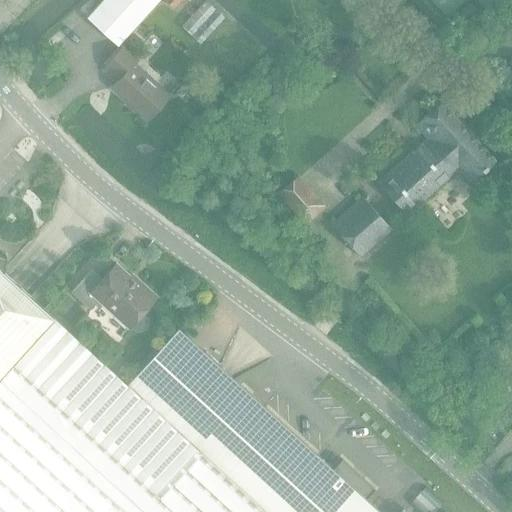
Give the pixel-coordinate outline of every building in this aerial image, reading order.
[(158,0),(104,0),(88,18),(118,45),(158,0)] [(189,0),(163,0),(174,9),(182,0),(189,0)] [(206,1),(182,27),(201,44),(224,18),(206,1)] [(168,96),(134,64),(137,62),(122,49),(105,68),(118,81),(112,87),(147,119),(168,96)] [(469,184),(493,162),(440,103),(413,127),(426,141),(387,177),(380,183),(408,216),(416,210),(458,172),(469,184)] [(326,208),(299,175),(277,194),(305,225),(326,208)] [(361,199),(332,226),(359,257),(389,230),(361,199)] [(0,373),(51,318),(52,316),(3,271),(5,256),(4,256),(0,254),(0,373)] [(141,313),(155,297),(137,280),(135,283),(115,265),(101,280),(91,270),(70,292),(89,310),(99,300),(128,326),(130,325),(136,331),(141,330),(147,324),(147,318),(141,313)] [(0,373),(0,511),(265,511),(125,385),(51,318),(0,373)] [(176,328),(125,385),(265,511),(379,511),(365,499),(375,489),(342,459),(332,470),(251,395),(191,342),(176,328)]
